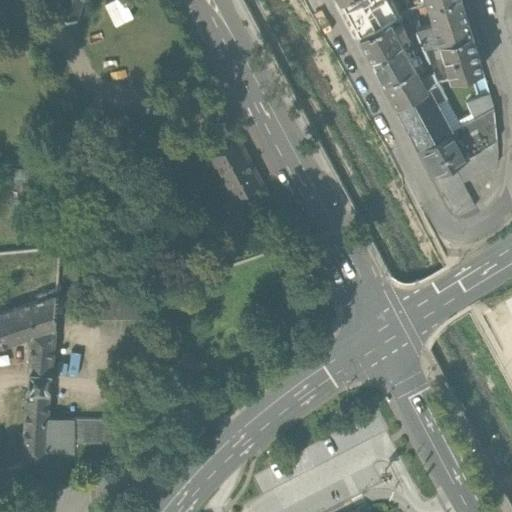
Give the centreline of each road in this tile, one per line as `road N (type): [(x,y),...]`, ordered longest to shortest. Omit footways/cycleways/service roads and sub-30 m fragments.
road 1 (secondary): [(208,0),(380,339)]
road 2 (residential): [(511,191),(482,225),(453,234),(442,226),(322,0)]
road 3 (primary): [(189,489),(380,339)]
road 4 (tertiary): [(380,339),(468,511)]
road 5 (primary): [(511,258),(380,339)]
